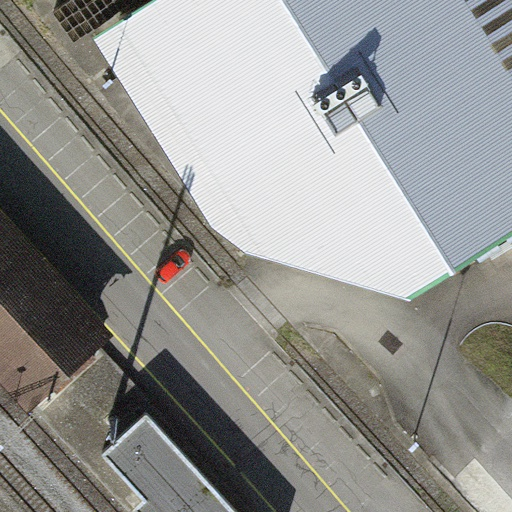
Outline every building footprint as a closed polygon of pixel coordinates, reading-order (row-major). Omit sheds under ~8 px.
[(511,226),(511,84),(459,0),(146,0),(121,16),(270,256),(402,295),(511,226)] [(511,0),(459,0),(511,84),(511,0)] [(0,240),(0,358),(39,402),(98,349),(0,240)] [(241,511),(149,410),(103,451),(151,504),(142,511),(241,511)] [(511,422),(483,446),(511,481),(511,422)]
